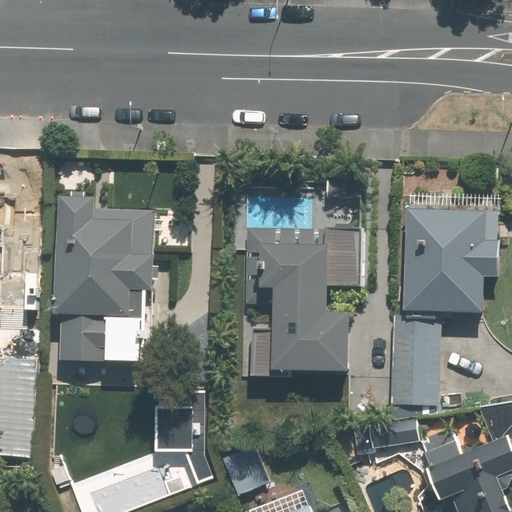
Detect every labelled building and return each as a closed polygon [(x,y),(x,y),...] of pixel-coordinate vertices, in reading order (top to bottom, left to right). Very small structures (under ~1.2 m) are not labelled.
[(63,197),(65,361),(113,361),(113,320),(147,320),(147,288),(161,288),(161,253),(146,253),(146,218),(101,219),(101,197),(63,197)] [(412,210),(409,312),(488,314),(489,276),(504,276),(505,241),(490,241),(490,212),(412,210)] [(279,306),(278,370),(354,372),(355,312),(334,312),(335,246),(251,244),(250,305),(279,306)] [(397,402),(442,404),(446,323),(400,321),(397,402)] [(377,448),(422,441),(418,420),(374,427),(377,448)] [(511,511),(511,492),(506,478),(511,475),(511,437),(469,456),(457,426),(424,440),(454,511),(511,511)] [(243,495),(273,483),(258,447),(228,459),(243,495)]
